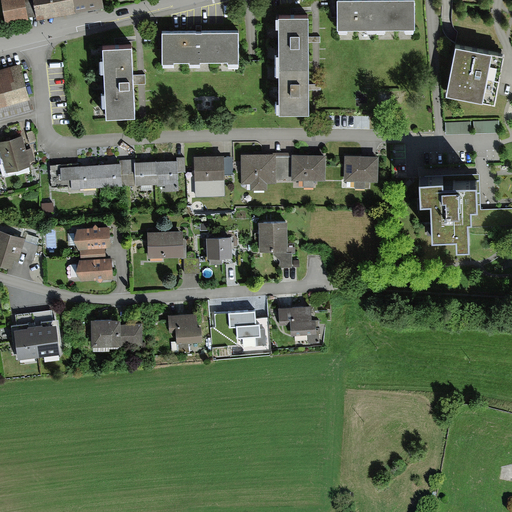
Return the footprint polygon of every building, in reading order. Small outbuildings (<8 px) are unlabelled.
[(26,16),(22,0),(0,0),(4,20),(26,16)] [(101,5),(99,0),(35,0),(39,17),(101,5)] [(412,0),(394,0),(336,1),(336,30),(413,29),(412,0)] [(304,112),(303,15),(274,16),(275,113),(304,112)] [(237,64),(236,34),(160,35),(160,64),(237,64)] [(133,114),(129,43),(103,44),(107,115),(133,114)] [(445,93),(493,104),(504,56),(455,46),(445,93)] [(18,69),(0,73),(0,103),(25,97),(18,69)] [(20,136),(0,141),(0,156),(3,156),(7,170),(34,162),(30,148),(24,150),(20,136)] [(285,154),(243,155),(243,179),(254,179),(254,187),(265,187),(265,179),(285,178),(285,154)] [(323,154),(285,154),(285,178),(304,178),(304,185),(312,185),(312,178),(323,178),(323,154)] [(222,156),(195,157),(196,181),(205,181),(206,189),(213,189),(213,181),(223,180),(222,156)] [(376,157),(345,156),(344,179),(356,180),(356,187),(366,187),(366,180),(375,180),(376,157)] [(176,162),(136,163),(136,184),(166,184),(167,190),(177,190),(176,162)] [(118,185),(117,164),(61,167),(61,178),(72,177),(73,188),(118,185)] [(477,208),(476,182),(443,184),(443,178),(420,179),(421,202),(431,201),(433,236),(456,235),(457,248),(469,248),(468,221),(471,221),(471,208),(477,208)] [(284,222),(260,222),(261,251),(274,251),(281,260),(281,266),(291,266),(291,248),(285,249),(284,222)] [(109,245),(108,226),(79,227),(80,253),(103,252),(103,246),(109,245)] [(23,238),(0,231),(0,262),(11,266),(13,258),(17,259),(20,251),(27,253),(25,256),(32,258),(36,246),(21,242),(23,238)] [(180,231),(148,232),(149,256),(180,255),(180,231)] [(229,236),(208,237),(209,255),(230,254),(229,236)] [(104,252),(81,253),(82,279),(111,277),(110,258),(104,258),(104,252)] [(307,307),(281,309),(281,323),(292,322),(293,332),(308,331),(309,341),(315,340),(314,321),(308,321),(307,307)] [(252,312),(226,313),(226,327),(237,327),(238,336),(260,335),(259,325),(253,325),(252,312)] [(193,315),(166,316),(167,331),(178,330),(179,351),(187,350),(186,339),(200,338),(200,328),(194,328),(193,315)] [(92,343),(140,343),(140,325),(119,325),(119,320),(92,320),(92,343)] [(33,325),(37,356),(58,353),(54,322),(33,325)] [(37,356),(33,325),(14,327),(18,358),(37,356)]
